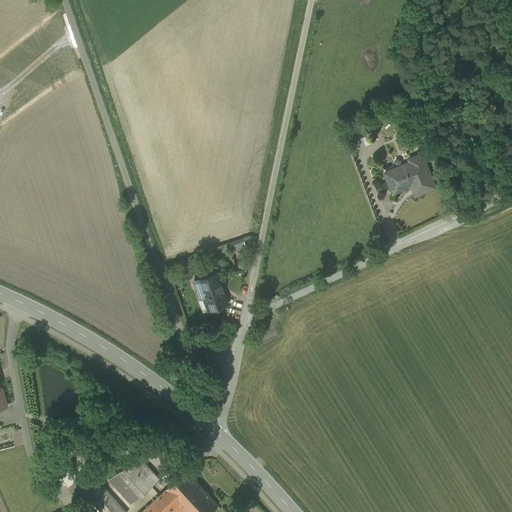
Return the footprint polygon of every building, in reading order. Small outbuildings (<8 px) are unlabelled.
[(420,109),(413,92),(405,95),(412,113),(420,109)] [(421,156),(409,161),(410,164),(384,174),(392,194),(418,183),(422,194),(434,189),(421,156)] [(182,277),(193,274),(190,263),(179,266),(182,277)] [(216,272),(208,275),(207,274),(202,276),(201,278),(193,280),(200,298),(204,297),(209,310),(227,303),(226,303),(222,291),(223,290),(216,272)] [(223,321),(220,312),(205,317),(208,326),(223,321)] [(172,444),(158,437),(154,446),(168,453),(172,444)] [(117,446),(93,449),(95,458),(118,455),(117,446)] [(136,453),(108,479),(131,503),(159,477),(136,453)] [(124,511),(87,471),(75,482),(102,511),(124,511)] [(208,511),(217,505),(185,471),(165,489),(185,511),(186,511),(208,511)] [(165,489),(140,511),(183,511),(185,511),(165,489)]
